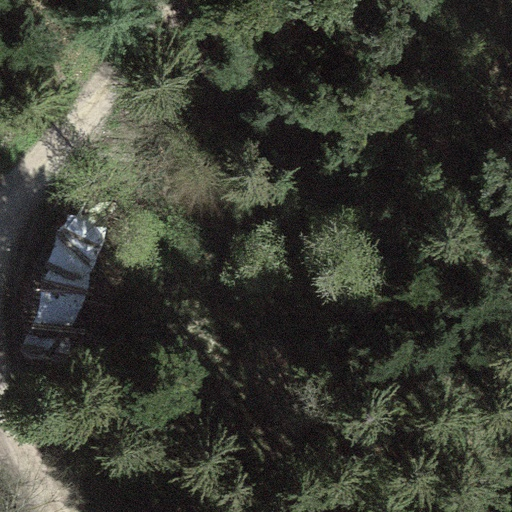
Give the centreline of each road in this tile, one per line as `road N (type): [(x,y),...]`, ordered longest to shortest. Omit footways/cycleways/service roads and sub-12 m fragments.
road 1 (track): [(180,0),(46,160),(0,231)]
road 2 (track): [(57,511),(0,376)]
